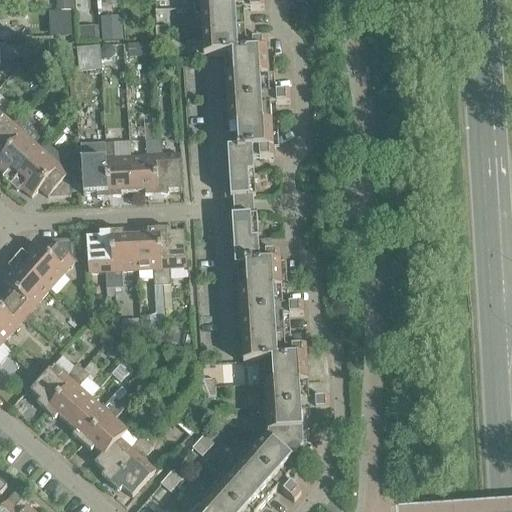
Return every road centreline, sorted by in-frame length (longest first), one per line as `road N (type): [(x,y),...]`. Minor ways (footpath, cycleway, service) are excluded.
road 1 (residential): [(300,511),(335,450),(335,353),(313,316),(309,269),(288,239),(287,202)]
road 2 (secondary): [(472,0),(490,304)]
road 3 (residential): [(287,202),(288,171),(306,140),(298,46),(273,20),(273,0)]
road 4 (residential): [(7,223),(217,208)]
road 5 (secondary): [(490,304),(502,511)]
road 6 (residential): [(0,419),(109,511)]
road 7 (residential): [(217,208),(210,68)]
road 8 (residential): [(226,335),(217,208)]
